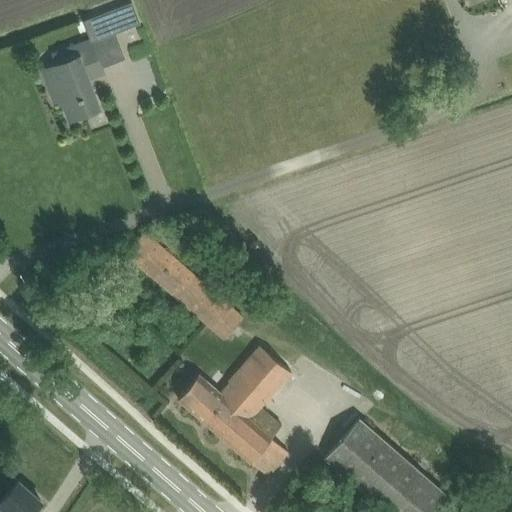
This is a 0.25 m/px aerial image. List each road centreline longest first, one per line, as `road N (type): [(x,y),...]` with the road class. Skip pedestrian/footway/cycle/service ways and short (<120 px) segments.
road 1 (unclassified): [(0,272),(477,102)]
road 2 (primary): [(215,511),(0,336)]
